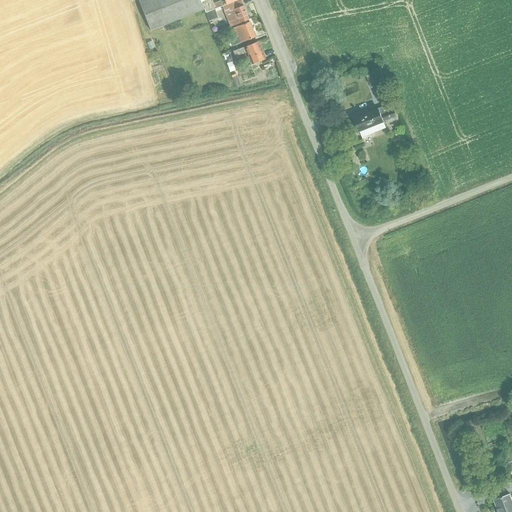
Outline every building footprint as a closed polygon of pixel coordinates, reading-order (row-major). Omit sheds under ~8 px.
[(194,12),(203,8),(200,0),(201,0),(137,0),(150,30),(194,12)] [(201,0),(200,0),(203,8),(204,11),(204,12),(205,15),(215,11),(222,8),(227,6),(226,4),(234,0),(201,0)] [(227,6),(222,8),(222,10),(225,16),(229,26),(248,19),(241,1),(227,6)] [(215,11),(205,15),(208,21),(217,17),(216,14),(215,11)] [(229,29),(235,45),(255,37),(249,21),(229,29)] [(245,51),(251,64),(263,59),(256,41),(232,51),(234,55),(245,51)] [(365,74),(369,85),(384,79),(380,68),(365,74)] [(366,110),(354,115),(355,118),(355,119),(361,135),(362,138),(386,129),(385,125),(384,123),(397,118),(394,110),(389,112),(386,106),(368,113),(366,110)] [(367,164),(359,167),(362,174),(369,171),(367,164)] [(412,193),(402,197),(406,205),(415,201),(412,193)] [(373,205),(384,210),(388,200),(378,196),(373,205)] [(486,428),(487,440),(497,439),(496,427),(486,428)] [(511,511),(511,500),(510,494),(494,500),(498,511),(511,511)]
